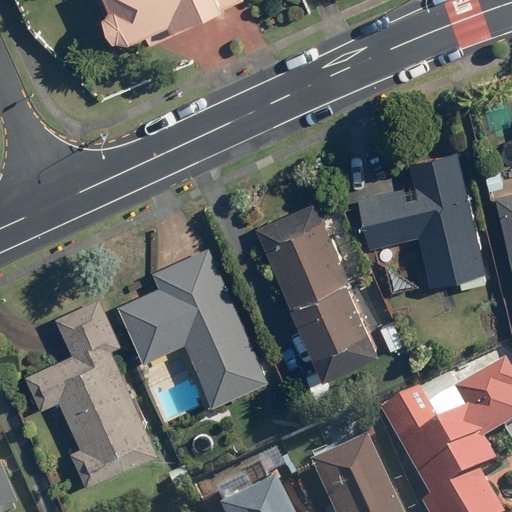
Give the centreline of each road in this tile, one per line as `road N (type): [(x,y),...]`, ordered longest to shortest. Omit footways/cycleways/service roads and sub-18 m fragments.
road 1 (residential): [(57,203),(511,1)]
road 2 (residential): [(57,203),(0,78)]
